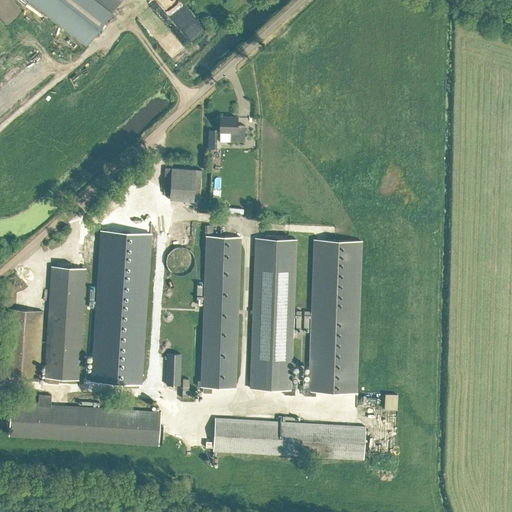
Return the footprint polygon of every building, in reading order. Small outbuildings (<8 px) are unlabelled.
[(31,0),(88,44),(111,13),(121,0),(31,0)] [(199,20),(184,29),(192,41),(207,31),(199,20)] [(173,28),(159,39),(172,56),(186,45),(173,28)] [(245,141),(245,124),(237,124),(237,117),(220,116),(220,130),(230,130),(230,140),(245,141)] [(170,199),(193,200),(200,201),(202,169),(172,167),(165,167),(163,193),(170,193),(170,199)] [(231,188),(231,204),(240,204),(240,188),(231,188)] [(138,387),(138,383),(140,383),(150,233),(99,229),(89,379),(125,382),(125,386),(138,387)] [(295,394),(295,385),(291,385),(297,239),(289,238),(287,238),(287,233),(265,233),(265,238),(257,237),(256,237),(251,387),(283,388),(285,388),(284,394),(295,394)] [(207,236),(202,385),(205,386),(204,391),(214,391),(215,386),(236,387),(241,237),(207,236)] [(358,241),(313,239),(307,386),(303,386),(303,394),(314,395),(314,389),(353,391),(358,241)] [(194,266),(195,261),(194,256),(191,252),(188,249),(183,247),(178,247),(173,249),(169,252),(167,256),(166,261),(167,266),(169,271),(173,274),(178,276),(183,276),(188,274),(191,271),(194,266)] [(51,265),(44,377),(58,378),(78,379),(85,268),(51,265)] [(39,376),(43,310),(7,307),(3,373),(39,376)] [(180,385),(182,353),(167,352),(166,384),(180,385)] [(385,393),(384,408),(396,409),(397,394),(385,393)] [(10,434),(158,443),(160,411),(51,405),(52,395),(39,394),(38,404),(12,402),(10,434)] [(205,447),(213,447),(213,449),(363,458),(365,426),(215,417),(213,441),(206,440),(205,447)]
